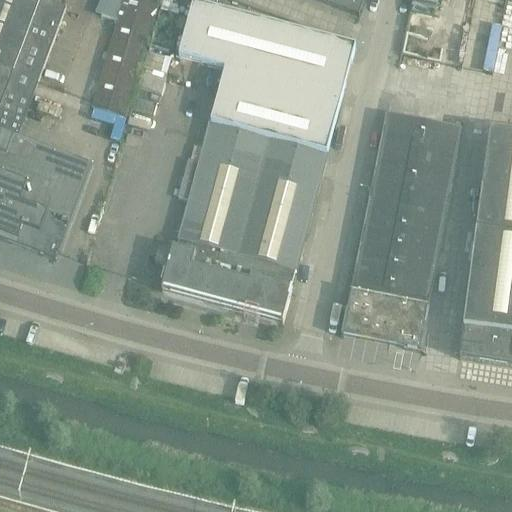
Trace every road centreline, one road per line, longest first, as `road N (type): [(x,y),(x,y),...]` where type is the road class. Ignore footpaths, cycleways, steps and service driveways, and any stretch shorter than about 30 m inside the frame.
road 1 (unclassified): [(303,378),(397,0)]
road 2 (unclassified): [(0,293),(303,378)]
road 3 (unclassified): [(303,378),(511,412)]
